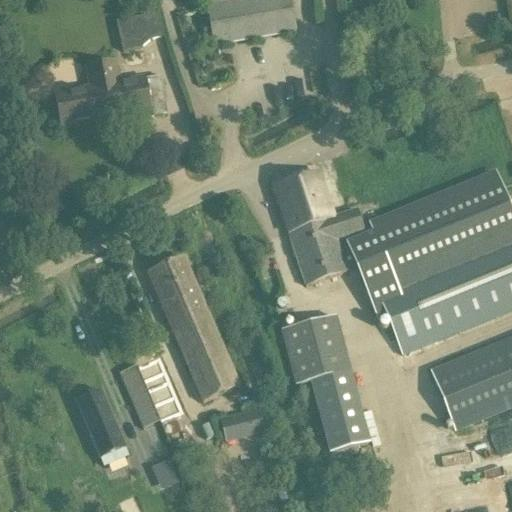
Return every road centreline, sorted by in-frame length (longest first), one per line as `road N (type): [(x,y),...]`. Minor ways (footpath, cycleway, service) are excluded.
road 1 (residential): [(511,71),(415,97),(0,296)]
road 2 (track): [(300,312),(346,303),(390,375),(511,326)]
